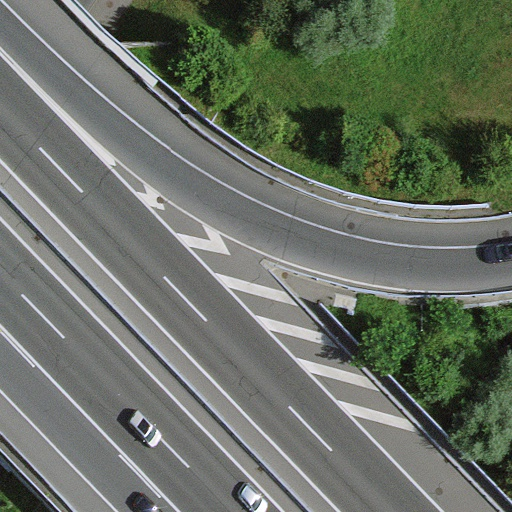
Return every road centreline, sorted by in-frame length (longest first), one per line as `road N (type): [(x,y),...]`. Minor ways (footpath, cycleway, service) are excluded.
road 1 (motorway): [(511,266),(377,262),(263,226),(188,187),(0,59)]
road 2 (motorway): [(390,511),(0,109)]
road 3 (motorway): [(0,268),(232,511)]
